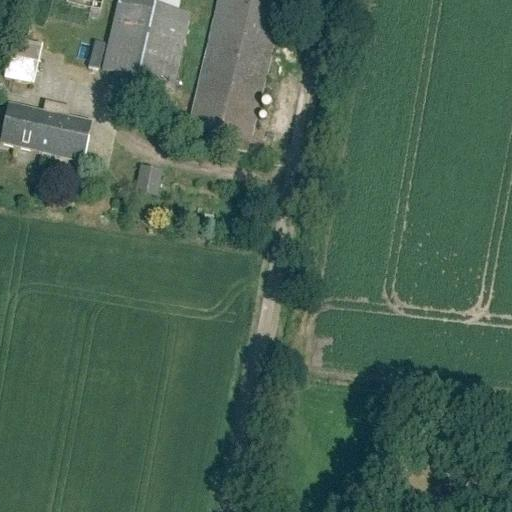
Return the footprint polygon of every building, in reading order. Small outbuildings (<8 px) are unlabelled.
[(49,0),(46,20),(85,27),(87,17),(101,20),(104,0),(67,0),(67,1),(60,0),(49,0)] [(250,142),(283,0),(218,0),(189,128),(250,142)] [(173,87),(190,17),(119,1),(103,71),(173,87)] [(40,47),(12,40),(3,80),(32,86),(40,47)] [(8,107),(0,142),(0,145),(42,155),(52,106),(46,105),(44,114),(8,107)] [(67,119),(69,109),(52,106),(42,155),(84,164),(92,125),(67,119)] [(161,172),(139,168),(134,196),(156,200),(161,172)]
